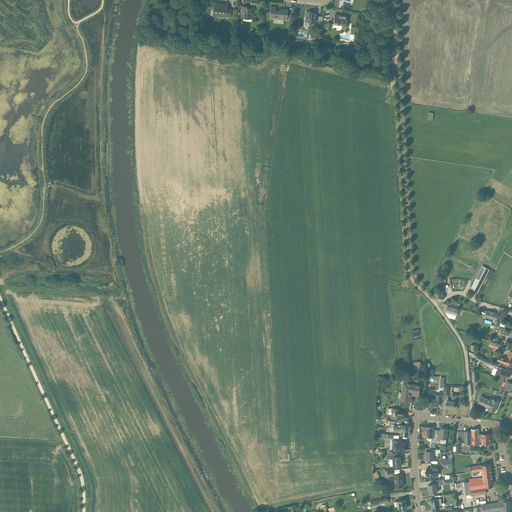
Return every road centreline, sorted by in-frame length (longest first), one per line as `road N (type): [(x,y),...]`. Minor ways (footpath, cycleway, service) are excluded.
road 1 (track): [(471,422),(461,340),(408,268),(392,0)]
road 2 (track): [(83,511),(80,474),(0,298)]
